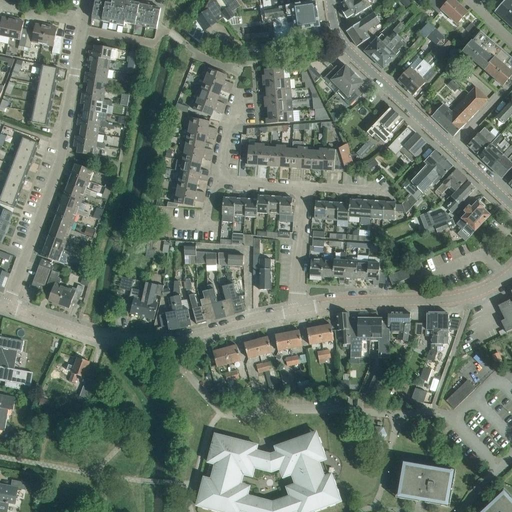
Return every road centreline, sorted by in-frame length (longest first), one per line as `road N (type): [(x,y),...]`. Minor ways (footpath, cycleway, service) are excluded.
road 1 (residential): [(7,307),(62,153),(82,29)]
road 2 (residential): [(296,310),(458,298),(511,271)]
road 3 (tertiary): [(451,148),(346,49),(330,0)]
road 4 (residential): [(129,339),(176,338),(296,310)]
road 5 (residential): [(296,310),(304,186)]
